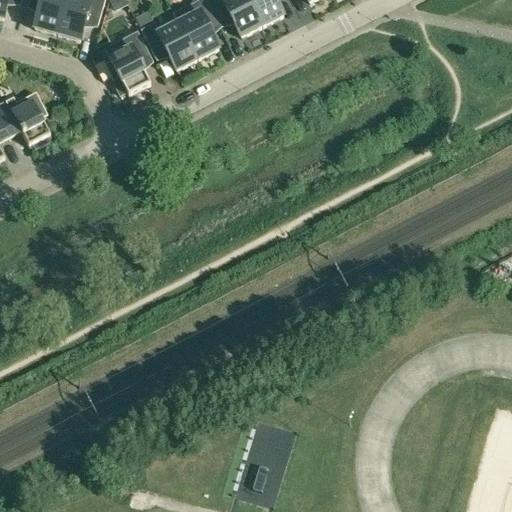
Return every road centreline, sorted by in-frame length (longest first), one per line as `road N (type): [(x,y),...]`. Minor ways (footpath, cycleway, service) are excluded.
road 1 (residential): [(115,141),(391,0)]
road 2 (residential): [(115,141),(79,70),(0,47)]
road 3 (residential): [(0,200),(115,141)]
